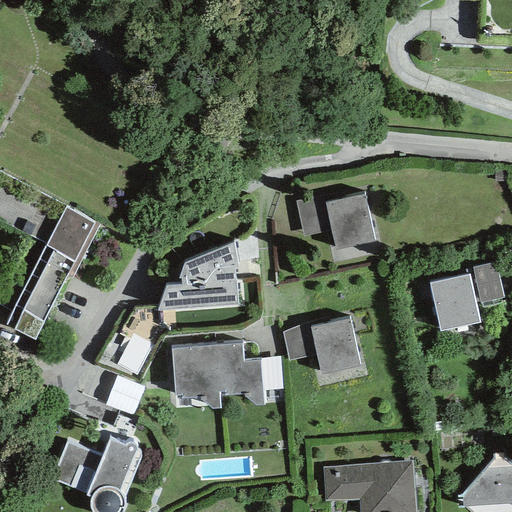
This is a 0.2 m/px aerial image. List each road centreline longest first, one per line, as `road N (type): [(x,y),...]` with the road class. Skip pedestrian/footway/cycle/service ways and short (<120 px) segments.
road 1 (residential): [(371,139),(356,158),(273,178),(155,241),(63,380),(0,350)]
road 2 (unknown): [(266,128),(143,146),(89,133),(0,70)]
road 3 (residential): [(114,74),(219,123),(371,139)]
road 4 (residential): [(371,139),(511,150)]
